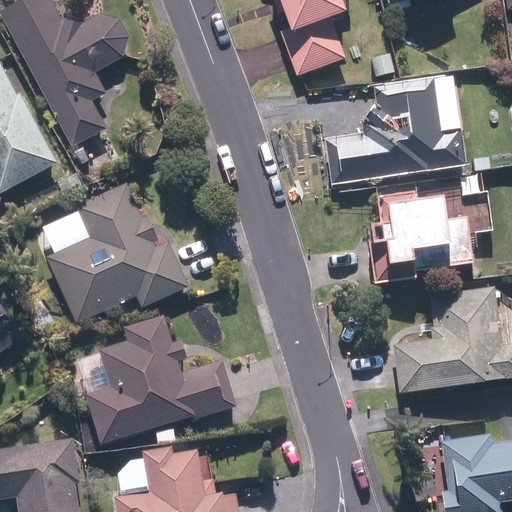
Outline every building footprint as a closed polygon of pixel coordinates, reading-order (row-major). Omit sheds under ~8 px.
[(43,0),(25,0),(6,10),(68,137),(102,120),(92,100),(109,92),(97,67),(135,49),(114,5),(59,31),(43,0)] [(283,0),(296,31),(291,33),(286,35),(301,71),(348,51),(334,16),(347,10),(342,0),(283,0)] [(399,72),(394,50),(374,55),(378,77),(399,72)] [(58,153),(0,57),(0,177),(4,185),(58,153)] [(334,142),(337,173),(449,161),(448,155),(463,154),(461,129),(432,132),(427,87),(384,91),(386,107),(367,109),(370,132),(356,134),(356,140),(334,142)] [(495,227),(487,185),(462,189),(460,177),(376,192),(379,206),(392,204),(394,215),(373,219),(377,242),(388,240),(392,265),(381,267),(377,247),(370,248),(376,279),(415,274),(418,267),(477,259),(471,231),(495,227)] [(184,281),(128,181),(81,207),(96,235),(52,259),(85,318),(137,289),(145,303),(184,281)] [(438,340),(398,344),(403,386),(511,373),(511,343),(504,344),(498,285),(433,292),(438,340)] [(0,344),(22,329),(0,296),(0,344)] [(63,324),(44,296),(30,306),(49,333),(63,324)] [(100,436),(225,400),(214,363),(182,372),(170,333),(169,325),(129,333),(131,341),(102,347),(112,388),(89,393),(100,436)] [(80,511),(70,430),(0,438),(0,492),(19,490),(21,511),(80,511)] [(511,494),(511,434),(450,440),(456,502),(449,490),(443,491),(445,511),(501,511),(499,494),(511,494)] [(153,494),(121,494),(121,511),(243,511),(243,491),(209,492),(208,449),(152,451),(153,494)]
